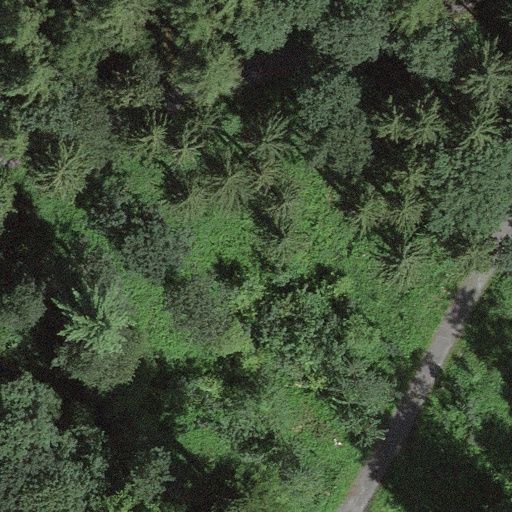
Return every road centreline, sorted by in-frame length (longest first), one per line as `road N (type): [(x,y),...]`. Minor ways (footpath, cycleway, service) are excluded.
road 1 (track): [(0,156),(129,101),(452,0)]
road 2 (track): [(346,511),(511,239)]
